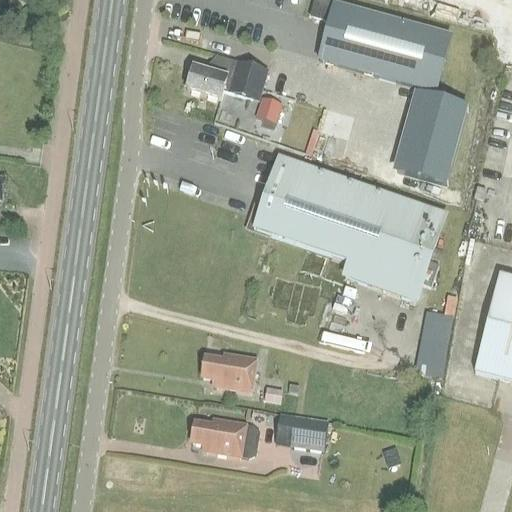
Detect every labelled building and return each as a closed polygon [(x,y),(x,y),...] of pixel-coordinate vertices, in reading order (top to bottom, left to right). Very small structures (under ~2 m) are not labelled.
[(330,25),(319,64),(435,96),(450,39),(315,2),(311,20),(330,25)] [(262,93),(267,74),(238,65),(233,83),(227,81),(228,80),(195,70),(187,93),(221,103),(224,94),(239,98),(252,102),(255,91),(262,93)] [(419,98),(397,176),(446,189),(468,111),(419,98)] [(276,128),(283,108),(262,101),(255,121),(276,128)] [(415,307),(446,218),(281,161),(260,222),(253,219),(248,232),(306,252),(350,267),(345,283),(415,307)] [(350,267),(306,252),(295,283),(279,278),(275,277),(274,280),(275,280),(273,284),(269,283),(264,298),(269,299),(267,304),(266,307),(269,308),(269,307),(285,312),(283,318),(282,322),(285,322),(301,326),(300,327),(304,328),(305,324),(304,324),(306,317),(309,318),(309,319),(312,320),(313,316),(318,299),(337,306),(345,283),(350,267)] [(511,384),(511,282),(499,279),(474,375),(511,384)] [(448,298),(444,317),(454,319),(457,300),(448,298)] [(223,365),(206,362),(206,361),(205,361),(202,382),(203,382),(203,381),(217,383),(216,390),(251,396),(257,363),(224,357),(223,365)] [(289,388),(288,396),(298,398),(299,390),(289,388)] [(282,394),(266,391),(264,405),(279,407),(282,394)] [(323,456),(328,425),(279,417),(274,448),(323,456)] [(195,426),(191,447),(192,447),(192,446),(206,448),(205,455),(248,462),(256,459),(260,436),(254,429),(214,422),(213,430),(196,427),(196,426),(195,426)]
